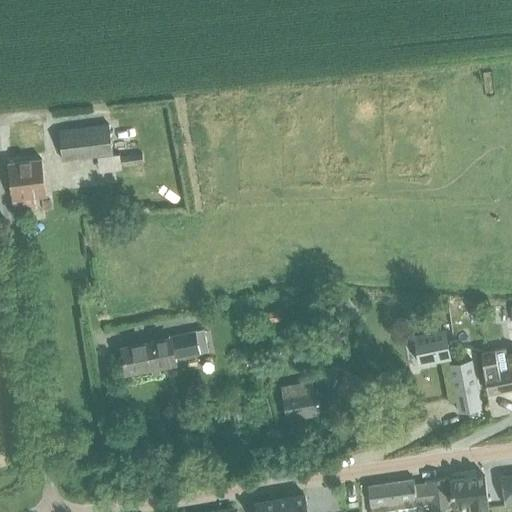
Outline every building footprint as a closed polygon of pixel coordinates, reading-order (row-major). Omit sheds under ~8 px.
[(59,130),(63,160),(112,154),(109,124),(68,129),(68,124),(62,125),(63,130),(59,130)] [(142,153),(121,156),(122,164),(143,162),(142,153)] [(46,194),(42,159),(8,163),(13,210),(34,208),(33,196),(46,194)] [(317,297),(304,300),(306,308),(318,305),(317,297)] [(278,309),(269,310),(270,322),(276,321),(276,318),(279,318),(278,309)] [(389,320),(370,328),(376,344),(396,336),(389,320)] [(445,329),(414,335),(419,363),(443,358),(451,400),(457,399),(459,412),(481,408),(471,358),(452,362),(445,329)] [(168,336),(169,337),(173,356),(199,350),(195,332),(195,330),(168,336)] [(205,330),(195,332),(199,350),(209,348),(205,330)] [(173,356),(169,337),(122,347),(127,372),(174,361),(173,356)] [(487,387),(501,384),(502,390),(511,387),(511,354),(507,355),(505,347),(482,352),(487,387)] [(346,369),(335,393),(357,404),(368,379),(346,369)] [(298,392),(282,395),(285,416),(319,410),(314,380),(296,383),(298,392)] [(488,501),(485,475),(449,479),(449,480),(453,505),(470,503),(471,511),(488,511),(487,501),(488,501)] [(449,480),(449,479),(449,476),(427,479),(428,484),(414,486),(413,479),(369,485),(373,511),(386,511),(386,508),(430,502),(431,508),(434,511),(448,511),(453,505),(449,480)] [(505,505),(511,504),(511,482),(502,483),(505,505)] [(306,511),(304,497),(258,505),(258,511),(306,511)]
